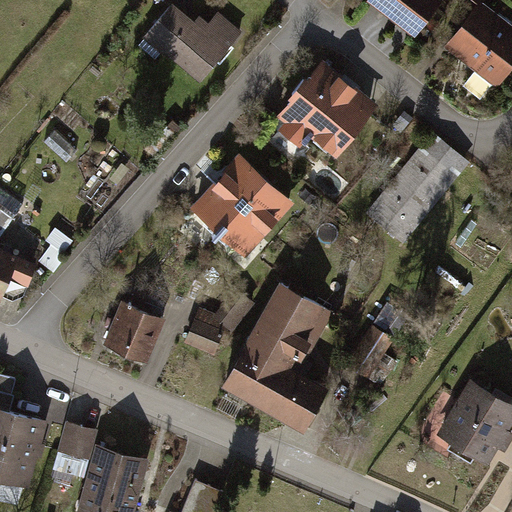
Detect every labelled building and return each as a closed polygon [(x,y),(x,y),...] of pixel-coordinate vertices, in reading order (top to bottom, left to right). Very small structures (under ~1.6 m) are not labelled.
[(399,20),(414,0),(372,0),(373,0),(399,20)] [(414,0),(399,20),(419,35),(446,0),(459,0),(474,11),(482,0),(414,0)] [(511,22),(483,0),(482,0),(474,11),(449,43),(478,66),(467,80),(485,95),(511,60),(511,22)] [(198,21),(172,1),(144,36),(203,82),(244,31),(221,13),(212,24),(202,16),(198,21)] [(381,102),(324,57),(280,113),(337,158),(381,102)] [(470,164),(433,133),(371,207),(409,239),(470,164)] [(242,152),(195,203),(251,254),(298,203),(242,152)] [(36,257),(0,243),(0,293),(1,294),(7,279),(25,286),(36,257)] [(330,313),(281,285),(225,381),(307,429),(332,386),(298,367),(330,313)] [(198,303),(196,312),(184,342),(219,357),(227,328),(234,333),(258,302),(240,287),(221,312),(198,303)] [(167,316),(119,299),(104,342),(152,359),(167,316)] [(511,433),(511,403),(469,379),(436,436),(492,468),(511,433)] [(49,420),(0,406),(0,472),(32,481),(49,420)] [(99,430),(66,421),(54,469),(87,477),(96,443),(99,430)] [(96,443),(87,477),(78,511),(138,511),(153,458),(96,443)] [(217,486),(198,478),(182,511),(176,511),(171,509),(169,511),(217,511),(208,508),(217,486)]
